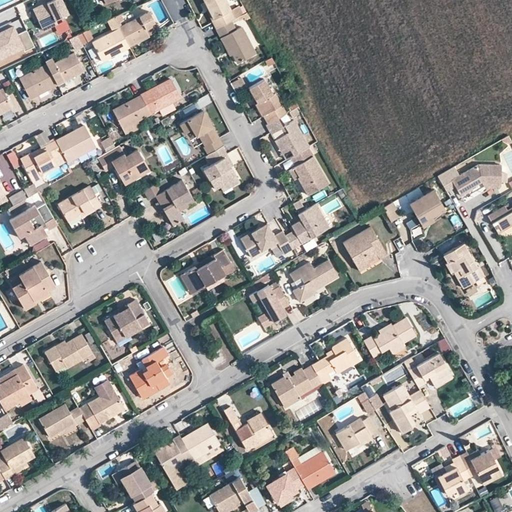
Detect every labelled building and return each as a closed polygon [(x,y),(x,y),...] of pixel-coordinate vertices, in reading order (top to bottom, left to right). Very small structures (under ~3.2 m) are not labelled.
[(66,12),(60,0),(42,0),(43,2),(30,8),(41,29),(55,22),(53,19),(66,12)] [(210,19),(215,28),(235,18),(230,9),(225,0),(203,0),(205,3),(212,18),(210,19)] [(212,18),(205,3),(203,4),(210,19),(212,18)] [(241,4),(230,9),(235,18),(246,12),(241,4)] [(119,28),(129,47),(138,42),(149,37),(148,35),(155,31),(151,24),(155,22),(149,12),(119,28)] [(232,53),(236,62),(255,52),(251,44),(245,34),(241,26),(236,29),(233,23),(244,17),(245,19),(249,18),(246,12),(235,18),(215,28),(229,55),(232,53)] [(119,15),(114,17),(117,23),(122,20),(119,15)] [(105,21),(111,32),(119,28),(117,23),(114,17),(105,21)] [(32,47),(25,30),(15,34),(12,26),(0,31),(0,58),(21,49),(22,52),(32,47)] [(92,42),(102,61),(129,47),(119,28),(111,32),(92,42)] [(245,34),(251,44),(254,42),(249,32),(245,34)] [(82,45),(76,35),(68,38),(74,50),(82,45)] [(49,69),(56,85),(83,71),(73,52),(54,62),(56,66),(49,69)] [(19,77),(30,98),(56,85),(49,69),(46,63),(19,77)] [(241,78),(230,83),(235,92),(246,87),(241,78)] [(140,95),(149,113),(180,97),(170,79),(140,95)] [(262,115),(267,124),(276,119),(285,113),(273,92),(271,93),(268,87),(263,79),(248,87),(254,99),(251,101),(260,117),(262,115)] [(0,113),(12,108),(1,88),(0,88),(0,113)] [(112,110),(122,128),(149,113),(140,95),(112,110)] [(163,116),(175,110),(172,105),(161,111),(163,116)] [(202,146),(207,154),(220,146),(215,138),(213,139),(207,129),(212,126),(203,110),(179,123),(184,132),(191,129),(195,135),(197,134),(204,145),(202,146)] [(265,125),(270,133),(281,127),(276,119),(267,124),(265,125)] [(292,155),(306,147),(308,146),(293,119),(282,125),(286,131),(273,139),(279,148),(286,144),(289,149),(292,155)] [(61,152),(66,162),(76,157),(95,147),(83,124),(54,139),(61,152)] [(270,133),(273,139),(286,131),(282,125),(281,127),(270,133)] [(207,129),(213,139),(215,138),(218,137),(212,126),(207,129)] [(49,142),(43,132),(35,136),(41,146),(49,142)] [(19,157),(29,176),(38,171),(39,174),(57,166),(53,157),(61,152),(54,139),(49,142),(41,146),(19,157)] [(106,152),(114,147),(111,140),(102,145),(106,152)] [(279,148),(281,153),(289,149),(286,144),(279,148)] [(111,159),(123,152),(118,145),(114,147),(106,152),(101,154),(97,157),(104,170),(114,165),(111,159)] [(202,168),(214,188),(219,185),(235,176),(230,166),(229,166),(224,157),(227,156),(221,145),(220,146),(207,154),(204,155),(209,164),(202,168)] [(90,156),(92,160),(97,157),(101,154),(97,147),(93,150),(94,154),(90,156)] [(297,177),(307,194),(326,182),(306,147),(292,155),(289,158),(293,166),(291,167),(297,177)] [(114,165),(124,183),(148,169),(136,149),(124,155),(123,152),(111,159),(114,165)] [(233,162),(242,159),(238,149),(229,152),(233,162)] [(224,157),(229,166),(230,166),(232,165),(227,156),(224,157)] [(66,162),(69,166),(78,161),(76,157),(66,162)] [(451,167),(435,177),(444,193),(453,188),(459,197),(470,190),(469,189),(479,182),(481,187),(499,186),(499,182),(505,182),(505,174),(499,174),(499,166),(476,166),(457,177),(451,167)] [(292,180),(297,177),(291,167),(287,170),(292,180)] [(40,177),(39,174),(38,171),(29,176),(31,181),(40,177)] [(15,189),(21,186),(16,175),(10,178),(15,189)] [(219,185),(222,190),(238,181),(235,176),(219,185)] [(155,195),(172,225),(183,218),(181,215),(179,211),(194,202),(181,180),(169,187),(164,178),(143,191),(148,200),(155,195)] [(57,203),(67,222),(79,215),(80,217),(100,206),(88,185),(82,189),(83,189),(57,203)] [(13,204),(25,197),(21,190),(9,197),(13,204)] [(408,204),(419,223),(438,212),(443,209),(432,190),(408,204)] [(38,212),(48,229),(57,224),(45,202),(35,208),(38,212)] [(181,215),(196,207),(194,202),(179,211),(181,215)] [(284,235),(291,248),(329,227),(315,202),(297,213),(300,220),(301,222),(299,224),(298,222),(290,226),(293,231),(284,235)] [(398,216),(390,203),(381,209),(389,222),(398,216)] [(23,234),(29,244),(46,234),(41,224),(35,228),(29,217),(38,212),(35,208),(34,204),(9,218),(13,226),(17,224),(23,234)] [(495,222),(499,229),(501,230),(511,222),(511,205),(511,206),(511,209),(507,213),(505,209),(503,206),(487,216),(492,224),(495,222)] [(419,223),(421,227),(433,220),(432,219),(439,215),(438,212),(419,223)] [(13,226),(19,237),(23,234),(17,224),(13,226)] [(272,235),(267,226),(260,229),(259,227),(239,238),(250,258),(261,251),(260,250),(267,246),(275,242),(276,245),(281,253),(291,248),(284,235),(281,230),(272,235)] [(368,265),(366,261),(364,257),(373,253),(375,256),(377,259),(385,254),(369,227),(340,243),(357,271),(368,265)] [(306,251),(318,246),(315,240),(303,245),(306,251)] [(456,277),(461,287),(473,280),(475,284),(483,280),(481,276),(482,275),(476,265),(474,266),(461,244),(442,255),(446,263),(452,272),(457,270),(460,275),(456,277)] [(195,266),(183,273),(193,291),(204,285),(220,276),(225,273),(221,267),(229,262),(222,250),(214,255),(216,258),(196,269),(195,266)] [(375,256),(373,253),(364,257),(366,261),(375,256)] [(196,269),(216,258),(214,255),(195,266),(196,269)] [(307,263),(288,274),(292,280),(299,277),(302,282),(291,289),(298,302),(316,292),(314,289),(313,286),(320,282),(321,285),(335,277),(326,260),(311,269),(307,263)] [(11,286),(25,309),(49,295),(48,291),(55,287),(40,261),(18,275),(20,277),(22,280),(11,286)] [(233,270),(229,262),(221,267),(225,273),(227,273),(233,270)] [(443,264),(449,274),(452,272),(446,263),(443,264)] [(193,291),(183,273),(180,275),(190,293),(193,291)] [(206,289),(223,280),(220,276),(204,285),(206,289)] [(268,287),(268,288),(257,294),(256,292),(248,297),(252,303),(259,299),(267,312),(257,318),(262,327),(284,314),(281,308),(288,304),(278,287),(275,283),(268,287)] [(256,292),(257,294),(268,288),(268,287),(267,286),(256,292)] [(476,286),(466,289),(467,295),(478,293),(476,286)] [(104,320),(116,342),(148,324),(135,299),(126,304),(125,303),(117,308),(119,311),(104,320)] [(183,318),(185,322),(198,315),(195,310),(183,318)] [(362,340),(372,357),(388,347),(391,353),(404,345),(402,341),(415,334),(404,317),(391,325),(391,326),(380,333),(372,337),(371,335),(362,340)] [(378,329),(380,333),(391,326),(391,325),(389,322),(378,329)] [(42,351),(54,371),(64,365),(65,367),(81,359),(81,360),(85,359),(87,361),(93,357),(79,334),(64,342),(54,348),(52,346),(42,351)] [(441,351),(450,347),(444,336),(436,340),(441,351)] [(335,373),(358,360),(345,337),(330,346),(329,348),(330,349),(332,352),(325,356),(309,366),(319,383),(320,384),(330,379),(326,372),(333,369),(335,373)] [(64,342),(63,340),(52,346),(54,348),(64,342)] [(129,376),(141,398),(168,383),(165,376),(171,373),(166,364),(159,368),(156,361),(167,354),(162,347),(136,363),(139,370),(129,376)] [(407,371),(416,387),(424,382),(422,378),(426,376),(429,380),(430,382),(449,372),(437,352),(407,371)] [(22,364),(9,372),(11,375),(0,382),(0,402),(4,410),(18,402),(20,406),(31,400),(28,394),(37,389),(22,364)] [(270,385),(280,403),(296,393),(297,396),(319,383),(309,366),(301,371),(300,369),(292,373),(293,375),(289,378),(285,380),(282,377),(270,385)] [(9,372),(0,377),(0,382),(11,375),(9,372)] [(430,382),(433,386),(451,376),(449,372),(430,382)] [(378,376),(369,382),(371,386),(380,380),(378,376)] [(85,420),(86,421),(95,416),(99,423),(124,409),(107,379),(95,387),(99,396),(78,408),(85,420)] [(388,410),(400,432),(411,426),(403,412),(413,406),(415,410),(417,412),(428,406),(417,390),(407,396),(400,384),(382,394),(390,409),(388,410)] [(40,390),(31,396),(35,404),(45,398),(40,390)] [(280,403),(283,408),(299,398),(297,396),(296,393),(280,403)] [(363,393),(355,397),(360,404),(367,399),(363,393)] [(378,398),(375,394),(367,399),(370,403),(378,398)] [(382,405),(378,398),(370,403),(374,410),(382,405)] [(367,414),(374,410),(370,403),(367,399),(360,404),(367,414)] [(38,418),(49,438),(58,432),(59,434),(85,420),(78,408),(77,406),(69,411),(64,403),(38,418)] [(223,410),(245,449),(272,434),(259,412),(246,420),(247,422),(241,425),(229,406),(223,410)] [(403,412),(411,426),(414,424),(408,414),(415,410),(413,406),(403,412)] [(6,414),(0,417),(0,429),(11,423),(6,414)] [(95,416),(86,421),(90,428),(99,423),(95,416)] [(335,433),(344,449),(354,443),(356,446),(371,438),(368,434),(375,430),(368,418),(361,422),(358,418),(348,425),(349,426),(335,433)] [(192,459),(196,466),(223,451),(207,423),(180,438),(192,459)] [(192,459),(180,438),(178,435),(171,440),(173,442),(164,448),(162,445),(153,450),(166,474),(178,467),(192,459)] [(0,471),(4,478),(4,479),(27,466),(25,461),(34,456),(22,436),(0,449),(0,450),(4,457),(2,458),(0,459),(0,471)] [(463,436),(458,439),(462,447),(467,445),(463,436)] [(312,457),(321,452),(317,446),(297,458),(300,464),(312,457)] [(290,462),(294,468),(300,464),(297,458),(290,447),(284,452),(290,462)] [(475,472),(482,485),(501,475),(487,449),(479,454),(476,449),(467,454),(465,451),(457,455),(468,476),(475,472)] [(304,484),(306,489),(334,472),(322,452),(321,452),(312,457),(300,464),(294,468),(304,484)] [(436,476),(450,502),(468,492),(462,479),(468,476),(457,455),(450,459),(452,462),(443,466),(445,471),(436,476)] [(122,480),(134,502),(149,492),(153,491),(135,460),(116,471),(122,480)] [(266,484),(279,506),(289,500),(285,495),(295,490),(304,484),(294,468),(290,462),(282,466),(285,473),(266,484)] [(178,467),(166,474),(175,489),(187,482),(178,467)] [(110,474),(116,484),(122,480),(116,471),(110,474)] [(209,495),(218,511),(226,511),(243,503),(248,511),(255,507),(239,477),(209,495)] [(137,511),(160,511),(164,510),(160,502),(157,504),(149,492),(134,502),(132,503),(137,511)] [(363,511),(365,511),(371,509),(366,501),(359,505),(363,511)]
